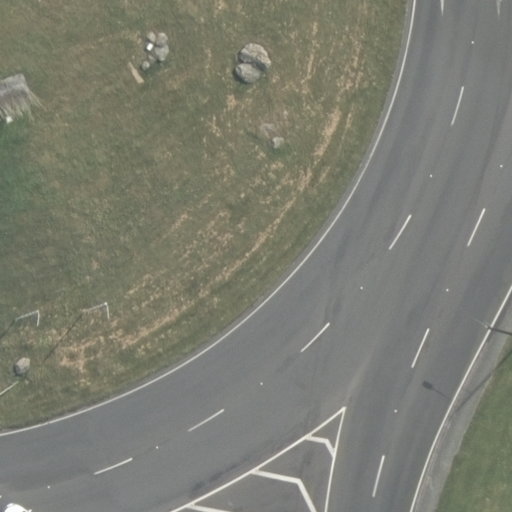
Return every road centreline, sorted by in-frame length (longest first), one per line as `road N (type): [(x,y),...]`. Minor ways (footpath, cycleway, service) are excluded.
road 1 (trunk): [(393,261),(313,353),(266,392),(160,454),(43,493)]
road 2 (trunk): [(491,0),(452,155),(393,261)]
road 3 (trunk): [(393,261),(350,386),(329,511)]
